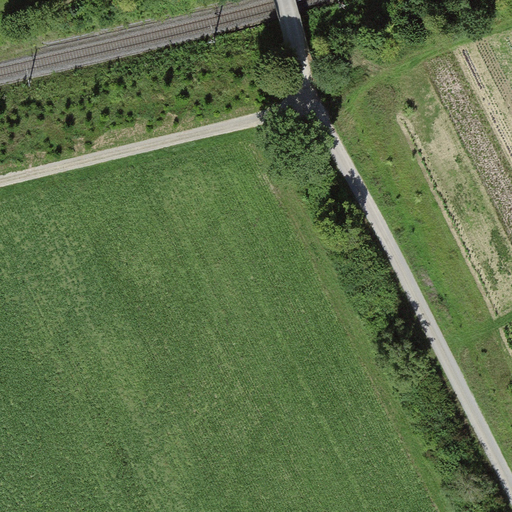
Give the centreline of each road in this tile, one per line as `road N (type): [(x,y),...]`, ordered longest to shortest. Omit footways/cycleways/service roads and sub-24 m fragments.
road 1 (residential): [(298,55),(511,482)]
road 2 (track): [(0,185),(324,106)]
